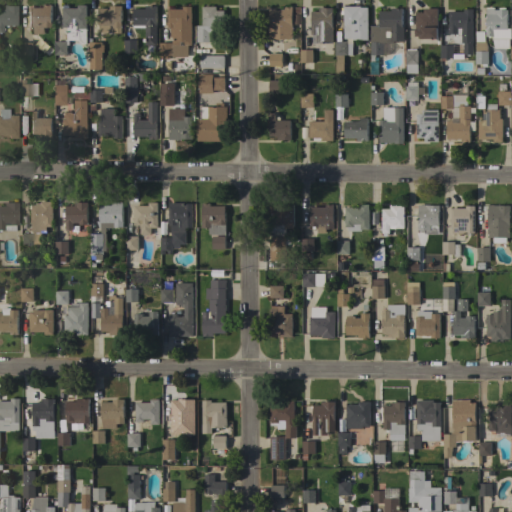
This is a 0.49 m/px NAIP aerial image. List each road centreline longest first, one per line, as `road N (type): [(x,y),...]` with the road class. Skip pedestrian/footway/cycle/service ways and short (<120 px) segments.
road 1 (residential): [(0,171),(511,177)]
road 2 (residential): [(0,367),(511,372)]
road 3 (residential): [(249,511),(251,0)]
